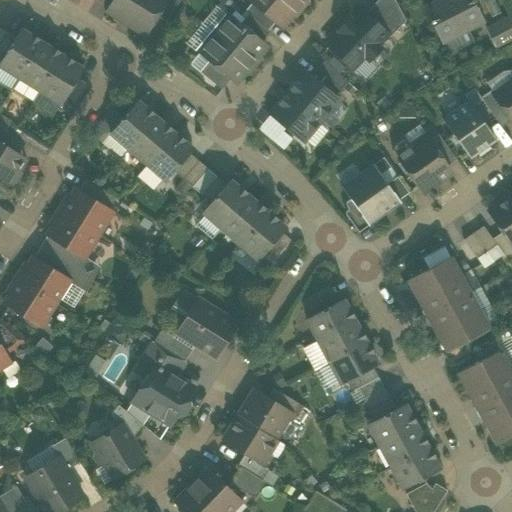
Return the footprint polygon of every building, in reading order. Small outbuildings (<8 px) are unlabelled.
[(113,0),(107,11),(144,34),(156,16),(165,0),(113,0)] [(165,0),(156,16),(166,23),(180,0),(165,0)] [(295,16),(301,9),(289,0),(248,0),(252,2),(275,22),(281,27),(290,17),(295,16)] [(289,0),(301,9),(307,2),(306,0),(289,0)] [(386,35),(389,38),(405,21),(393,0),(377,0),(365,13),(387,34),(386,35)] [(432,25),(441,43),(458,35),(455,29),(479,17),(482,23),(483,22),(472,0),(443,0),(426,9),(425,8),(424,9),(432,25)] [(244,12),(248,14),(268,31),(275,22),(252,2),(244,12)] [(198,48),(228,14),(218,6),(189,39),(198,48)] [(328,46),(353,70),(365,57),(368,60),(380,48),(376,45),(386,35),(387,34),(365,13),(362,10),(351,21),(349,19),(338,31),(340,33),(328,46)] [(269,33),(268,31),(248,14),(240,24),(261,41),(262,42),(269,33)] [(230,16),(215,34),(254,67),(260,59),(259,54),(266,45),(262,42),(261,41),(240,24),(230,16)] [(511,16),(486,30),(495,47),(511,38),(511,16)] [(458,35),(482,23),(479,17),(455,29),(458,35)] [(0,62),(0,66),(19,78),(41,43),(38,41),(39,39),(31,34),(30,36),(20,30),(15,38),(0,62)] [(15,38),(5,32),(0,39),(0,61),(0,62),(15,38)] [(248,74),(254,67),(215,34),(199,53),(209,61),(230,79),(235,83),(242,74),(248,74)] [(41,43),(19,78),(40,91),(62,56),(59,54),(60,52),(52,47),(51,49),(41,43)] [(65,58),(62,56),(40,91),(61,104),(77,77),(83,69),(73,63),(74,61),(66,56),(65,58)] [(376,67),(368,60),(365,57),(353,70),(351,71),(362,81),(376,67)] [(317,68),(340,91),(348,82),(325,60),(317,68)] [(200,72),(221,90),(230,79),(209,61),(200,72)] [(494,95),(511,82),(511,69),(502,71),(486,83),(491,90),(494,95)] [(304,71),(287,93),(320,121),(338,99),(304,71)] [(58,108),(68,114),(87,84),(77,77),(61,104),(58,108)] [(33,102),(40,91),(19,78),(13,89),(33,102)] [(511,120),(511,121),(511,82),(494,95),(493,96),(511,120)] [(485,125),(495,118),(480,98),(474,89),(464,95),(468,101),(485,125)] [(491,90),(480,98),(495,118),(501,127),(511,120),(493,96),(494,95),(491,90)] [(303,142),(320,121),(287,93),(269,114),(293,135),(303,142)] [(109,133),(128,149),(155,117),(153,115),(154,114),(147,107),(145,109),(136,101),(122,118),(109,133)] [(485,125),(468,101),(442,120),(470,159),(477,154),(479,157),(491,149),(489,146),(496,141),(485,125)] [(100,125),(109,133),(122,118),(111,108),(100,125)] [(257,128),(282,148),(293,135),(269,114),(257,128)] [(128,149),(147,165),(174,133),(171,131),(172,129),(165,123),(164,125),(155,117),(128,149)] [(93,137),(100,144),(109,133),(100,125),(93,137)] [(402,137),(409,148),(425,137),(417,126),(402,137)] [(176,135),(174,133),(147,165),(165,181),(173,171),(189,153),(192,149),(183,142),(185,140),(177,134),(176,135)] [(428,142),(446,166),(455,159),(438,135),(428,142)] [(400,160),(423,193),(450,173),(446,166),(428,142),(425,137),(409,148),(412,152),(400,160)] [(18,171),(22,165),(17,162),(21,155),(0,142),(0,178),(10,185),(12,181),(15,183),(21,173),(18,171)] [(397,157),(400,160),(412,152),(409,148),(397,157)] [(173,171),(183,179),(198,161),(189,153),(173,171)] [(26,159),(21,155),(17,162),(22,165),(26,159)] [(383,158),(373,165),(380,175),(390,168),(383,158)] [(183,179),(192,187),(207,169),(198,161),(183,179)] [(341,188),(359,214),(368,226),(400,203),(398,200),(387,184),(380,175),(373,165),(341,188)] [(192,187),(201,195),(216,177),(207,169),(192,187)] [(226,184),(216,177),(201,195),(210,203),(226,184)] [(387,184),(398,200),(408,193),(397,177),(387,184)] [(79,190),(109,209),(116,199),(85,180),(79,190)] [(205,215),(221,228),(248,197),(245,194),(247,193),(239,186),(238,188),(229,180),(226,184),(210,203),(202,212),(205,215)] [(64,200),(57,210),(97,235),(112,211),(109,209),(79,190),(76,188),(68,202),(64,200)] [(511,246),(511,197),(511,196),(488,212),(503,233),(511,246)] [(221,228),(239,244),(266,212),(264,210),(265,208),(258,202),(256,204),(248,197),(221,228)] [(82,259),(97,235),(57,210),(51,220),(55,223),(46,236),(82,259)] [(269,214),(266,212),(239,244),(258,260),(266,251),(281,232),(285,228),(276,221),(277,219),(270,213),(269,214)] [(358,233),(368,226),(359,214),(349,221),(358,233)] [(221,228),(205,215),(195,226),(211,239),(221,228)] [(473,233),(487,252),(497,246),(493,240),(483,226),(473,233)] [(266,251),(275,258),(290,240),(281,232),(266,251)] [(463,240),(477,259),(487,252),(473,233),(463,240)] [(504,255),(510,264),(511,262),(511,246),(503,233),(493,240),(497,246),(504,255)] [(46,236),(40,246),(91,278),(97,268),(82,259),(46,236)] [(84,289),(91,278),(40,246),(33,256),(69,279),(84,289)] [(421,258),(428,269),(450,257),(444,246),(421,258)] [(497,246),(487,252),(494,262),(504,255),(497,246)] [(484,269),(494,262),(487,252),(477,259),(484,269)] [(21,268),(14,278),(54,303),(57,299),(69,279),(33,256),(25,270),(21,268)] [(407,280),(417,298),(459,275),(450,257),(428,269),(407,280)] [(469,293),(459,275),(417,298),(427,316),(469,293)] [(39,327),(54,303),(14,278),(8,288),(12,291),(3,304),(39,327)] [(86,289),(84,289),(69,279),(57,299),(73,309),(86,289)] [(305,300),(310,310),(335,297),(329,286),(305,300)] [(170,309),(185,318),(197,300),(182,291),(170,309)] [(478,310),(469,293),(427,316),(436,333),(478,310)] [(306,319),(317,341),(354,321),(352,318),(354,317),(350,309),(348,310),(342,299),(306,319)] [(176,332),(215,357),(236,324),(197,300),(185,318),(176,332)] [(478,310),(487,326),(498,320),(489,305),(478,310)] [(487,326),(478,310),(436,333),(446,351),(467,340),(488,329),(487,326)] [(0,318),(0,344),(10,361),(27,344),(0,319),(0,318)] [(317,341),(329,362),(366,342),(364,339),(366,339),(361,330),(359,331),(354,321),(317,341)] [(159,333),(154,342),(184,361),(190,352),(159,333)] [(499,350),(509,368),(511,366),(511,337),(511,336),(496,344),(499,350)] [(494,339),(473,351),(479,361),(499,350),(496,344),(494,339)] [(452,362),(473,351),(467,340),(446,351),(452,362)] [(313,371),(329,362),(317,341),(301,350),(313,371)] [(175,377),(184,361),(154,342),(147,352),(158,359),(155,364),(175,377)] [(367,345),(366,342),(329,362),(339,381),(341,384),(348,380),(372,367),(377,364),(372,354),(373,353),(369,345),(367,345)] [(0,367),(10,361),(0,344),(0,367)] [(457,373),(467,391),(509,368),(499,350),(479,361),(457,373)] [(135,373),(145,380),(155,364),(158,359),(147,352),(135,373)] [(105,362),(94,355),(84,371),(95,378),(105,362)] [(329,362),(313,371),(323,389),(339,381),(329,362)] [(151,413),(169,425),(176,415),(183,413),(188,405),(186,398),(193,388),(175,377),(155,364),(145,380),(132,401),(151,413)] [(353,391),(357,389),(378,377),(372,367),(348,380),(353,391)] [(467,391),(477,408),(511,389),(511,372),(509,368),(467,391)] [(357,389),(363,399),(384,388),(378,377),(357,389)] [(363,399),(368,410),(389,399),(384,388),(363,399)] [(291,414),(295,416),(301,406),(276,391),(273,389),(267,399),(291,414)] [(511,389),(477,408),(486,426),(511,411),(511,389)] [(253,391),(237,416),(275,439),(291,414),(267,399),(253,391)] [(395,409),(389,399),(368,410),(374,421),(395,409)] [(151,413),(132,401),(125,412),(143,426),(151,413)] [(367,424),(379,446),(416,426),(414,423),(416,422),(411,414),(410,415),(404,404),(395,409),(374,421),(367,424)] [(122,424),(131,440),(135,438),(144,427),(143,426),(125,412),(118,405),(110,415),(117,427),(122,424)] [(511,411),(486,426),(496,444),(511,435),(511,411)] [(245,454),(257,461),(263,452),(267,455),(276,440),(275,439),(237,416),(222,440),(245,454)] [(104,465),(112,479),(144,460),(131,440),(122,424),(117,427),(90,443),(96,452),(95,458),(98,464),(104,465)] [(379,446),(391,467),(427,448),(426,445),(427,444),(423,435),(421,436),(416,426),(379,446)] [(58,457),(66,470),(79,463),(64,439),(52,446),(58,457)] [(285,446),(276,440),(267,455),(276,460),(285,446)] [(58,457),(52,446),(51,445),(26,460),(33,473),(58,457)] [(429,451),(427,448),(391,467),(402,489),(439,469),(433,459),(435,458),(431,450),(429,451)] [(261,464),(267,455),(263,452),(257,461),(261,464)] [(237,465),(243,469),(262,481),(268,470),(261,465),(261,464),(257,461),(245,454),(237,465)] [(39,500),(45,511),(57,511),(82,497),(66,470),(58,457),(33,473),(27,477),(41,499),(39,500)] [(112,479),(104,465),(95,471),(103,485),(112,479)] [(207,467),(191,484),(219,511),(230,511),(242,501),(207,467)] [(253,494),(262,481),(243,469),(235,483),(253,494)] [(219,511),(191,484),(173,503),(182,511),(219,511)] [(414,506),(419,509),(431,489),(425,484),(405,494),(412,507),(414,506)] [(417,511),(433,511),(447,491),(435,484),(431,489),(419,509),(417,511)] [(0,495),(0,506),(3,511),(27,511),(30,510),(16,486),(0,495)]
